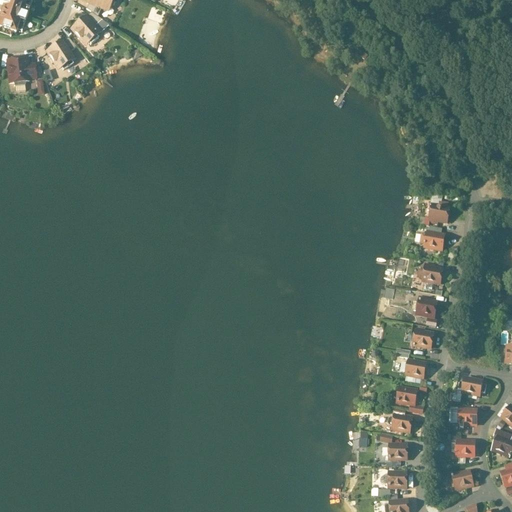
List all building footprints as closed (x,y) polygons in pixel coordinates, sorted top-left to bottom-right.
[(26,0),(5,0),(4,4),(0,2),(0,12),(1,13),(0,15),(0,30),(15,35),(26,0)] [(88,0),(86,4),(106,12),(107,9),(111,8),(114,1),(113,0),(88,0)] [(95,28),(86,18),(71,32),(83,46),(87,43),(90,47),(98,40),(95,36),(98,33),(94,29),(95,28)] [(70,53),(63,43),(46,54),(56,70),(60,68),(63,72),(72,66),(70,62),(72,60),(73,60),(73,59),(69,54),(70,53)] [(354,54),(365,61),(367,56),(357,50),(354,54)] [(26,61),(8,63),(9,70),(7,70),(9,86),(14,85),(14,89),(24,87),(24,84),(29,83),(28,81),(35,80),(34,67),(27,68),(26,61)] [(431,207),(429,223),(437,224),(438,222),(448,223),(450,209),(431,207)] [(444,237),(427,234),(426,237),(422,236),(420,245),(424,245),(424,246),(425,246),(424,249),(426,249),(426,250),(433,251),(433,250),(442,252),(444,237)] [(442,271),(425,268),(424,271),(421,271),(419,272),(418,277),(420,279),(423,279),(422,283),(424,283),(424,284),(432,286),(432,285),(440,286),(442,271)] [(404,305),(405,294),(394,293),(395,289),(385,288),(384,297),(394,298),(394,304),(404,305)] [(436,304),(419,301),(418,304),(412,303),(411,311),(417,313),(416,316),(418,316),(418,317),(425,318),(425,317),(434,319),(436,304)] [(433,336),(415,332),(413,347),(413,348),(415,348),(415,347),(430,350),(433,336)] [(426,366),(408,362),(405,377),(423,380),(426,366)] [(482,383),(465,380),(462,395),(479,398),(480,395),(482,387),(482,383)] [(417,393),(399,390),(397,404),(398,405),(398,406),(405,407),(405,406),(410,407),(414,407),(417,393)] [(477,406),(477,412),(479,411),(479,414),(487,414),(492,407),(477,406)] [(414,408),(414,407),(410,407),(409,414),(422,416),(423,410),(414,408)] [(511,408),(510,408),(501,419),(508,425),(508,426),(511,428),(511,408)] [(477,412),(461,412),(461,427),(479,427),(479,414),(479,411),(477,412)] [(404,418),(394,417),(394,420),(391,419),(388,421),(387,425),(389,428),(392,428),(392,431),(394,432),(393,433),(402,434),(402,433),(409,435),(412,420),(404,418)] [(392,444),(393,437),(381,436),(380,444),(392,444)] [(511,456),(511,440),(498,436),(493,451),(511,456)] [(476,443),(457,442),(457,446),(453,445),(453,452),(456,452),(456,458),(475,459),(476,443)] [(407,447),(389,447),(389,462),(391,462),(391,463),(398,463),(398,462),(407,462),(407,447)] [(507,497),(511,495),(511,464),(505,467),(506,473),(500,474),(505,491),(507,497)] [(469,473),(452,477),(452,478),(452,480),(453,479),(453,481),(451,481),(453,489),(455,489),(455,492),(457,492),(457,493),(464,491),(464,490),(473,488),(469,473)] [(406,475),(389,475),(388,478),(384,478),(382,478),(381,480),(380,482),(381,484),(382,485),(384,486),(388,486),(388,489),(390,489),(390,490),(397,491),(397,490),(406,490),(406,475)] [(407,511),(407,502),(389,504),(390,506),(390,511),(407,511)]
